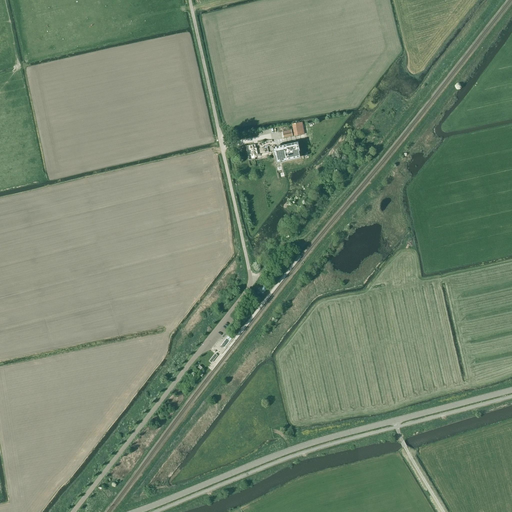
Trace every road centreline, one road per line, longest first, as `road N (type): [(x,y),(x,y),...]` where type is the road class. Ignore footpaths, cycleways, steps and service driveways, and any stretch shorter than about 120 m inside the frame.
road 1 (unclassified): [(72,511),(249,284),(189,0)]
road 2 (tertiary): [(134,511),(311,442),(511,389)]
